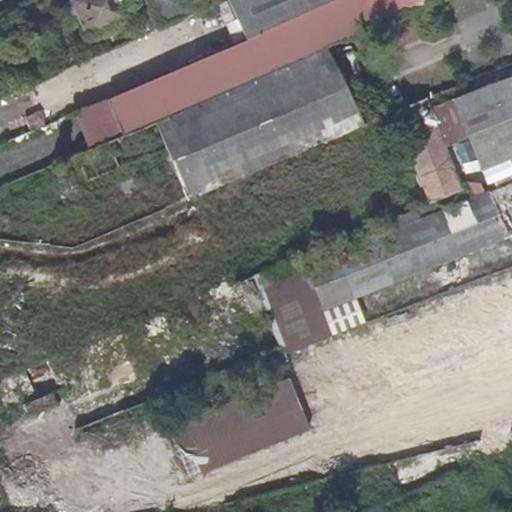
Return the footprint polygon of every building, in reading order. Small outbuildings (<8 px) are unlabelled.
[(132,18),(123,0),(76,0),(73,2),(89,37),(132,18)] [(328,47),(337,43),(339,42),(343,40),(399,17),(391,0),(338,0),(246,40),(244,41),(243,41),(209,56),(145,84),(110,99),(125,133),(156,120),(199,101),(328,47)] [(203,8),(199,0),(149,0),(161,27),(203,8)] [(199,0),(203,8),(221,0),(199,0)] [(246,40),(333,0),(225,0),(244,41),(246,40)] [(391,0),(399,17),(431,3),(429,0),(391,0)] [(156,120),(168,147),(184,186),(191,200),(362,127),(358,118),(328,47),(199,101),(156,120)] [(480,171),(511,158),(511,76),(453,101),(468,139),(480,171)] [(125,133),(110,99),(87,109),(77,113),(91,148),(97,145),(125,133)] [(428,110),(425,101),(391,115),(430,207),(457,196),(464,193),(461,186),(445,149),(428,110)] [(468,139),(453,101),(428,110),(445,149),(468,139)] [(379,120),(375,111),(358,118),(362,127),(379,120)] [(168,147),(156,120),(125,133),(97,145),(91,148),(77,154),(88,181),(168,147)] [(355,301),(354,298),(511,236),(511,178),(494,185),(497,191),(484,196),(480,186),(468,185),(467,183),(461,186),(464,193),(457,196),(430,207),(300,260),(332,337),(356,328),(346,305),(355,301)] [(191,200),(184,186),(130,209),(138,229),(129,233),(138,256),(203,229),(191,200)] [(332,337),(300,260),(265,274),(294,345),(298,343),(302,351),(332,338),(332,337)] [(355,301),(346,305),(356,328),(365,324),(356,301),(355,301)] [(302,351),(298,343),(294,345),(282,350),(285,358),(302,351)] [(287,365),(285,358),(282,350),(262,358),(266,369),(268,373),(287,365)] [(262,358),(208,380),(212,391),(266,369),(262,358)] [(241,461),(310,433),(289,381),(166,430),(187,483),(217,471),(241,461)] [(246,475),(241,461),(217,471),(222,484),(246,475)]
